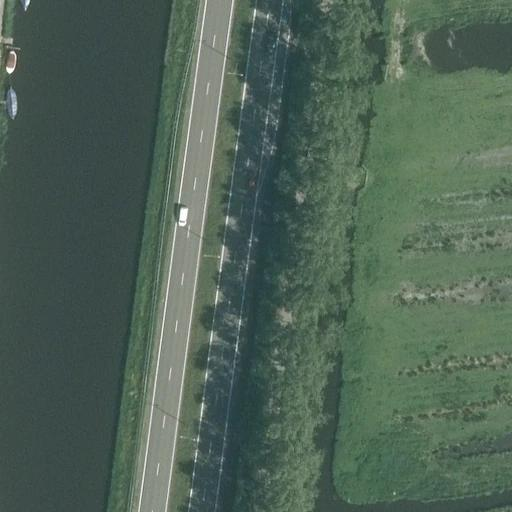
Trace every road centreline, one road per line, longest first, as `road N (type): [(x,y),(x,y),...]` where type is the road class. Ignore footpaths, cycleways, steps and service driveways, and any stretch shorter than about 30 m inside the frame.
road 1 (trunk): [(219,0),(152,511)]
road 2 (trunk): [(202,511),(269,0)]
